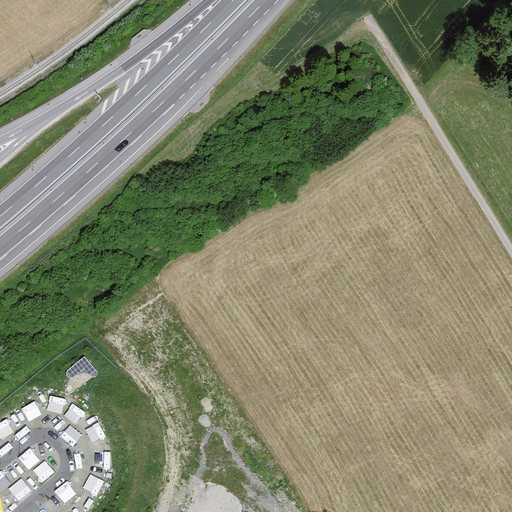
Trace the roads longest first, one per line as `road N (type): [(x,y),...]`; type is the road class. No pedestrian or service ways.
road 1 (motorway): [(0,247),(265,0)]
road 2 (motorway): [(232,0),(0,216)]
road 3 (track): [(511,252),(366,17)]
road 4 (motorway): [(211,0),(112,76)]
